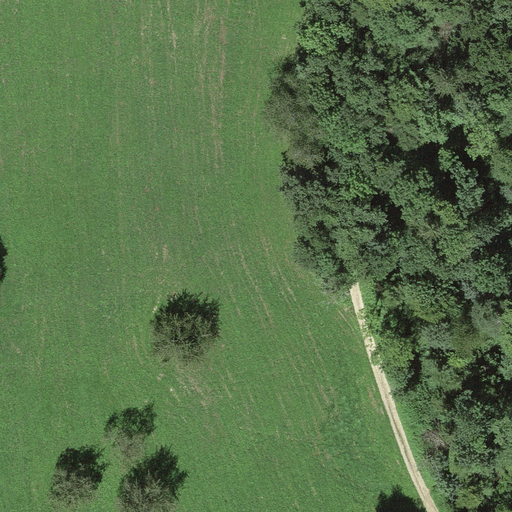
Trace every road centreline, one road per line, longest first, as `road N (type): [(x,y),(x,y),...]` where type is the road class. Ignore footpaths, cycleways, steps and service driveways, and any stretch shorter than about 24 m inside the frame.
road 1 (track): [(350,0),(335,141),(339,240),(362,331),(434,511)]
road 2 (track): [(468,511),(460,341),(475,284),(511,221)]
